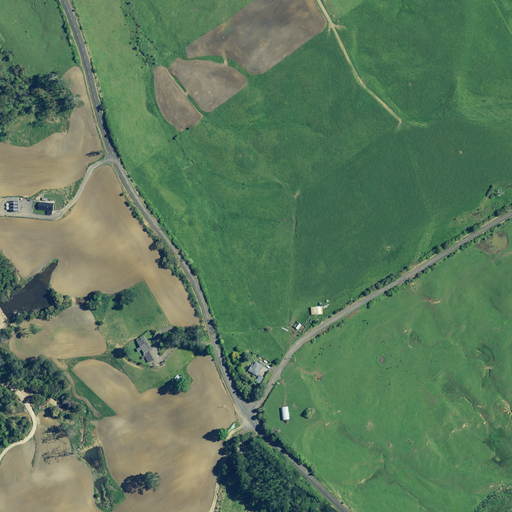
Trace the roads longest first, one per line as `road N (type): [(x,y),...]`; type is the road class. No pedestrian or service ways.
road 1 (unclassified): [(63,0),(118,167),(191,277),(245,412)]
road 2 (residential): [(511,213),(309,334),(245,412)]
road 3 (unclassified): [(245,412),(345,511)]
